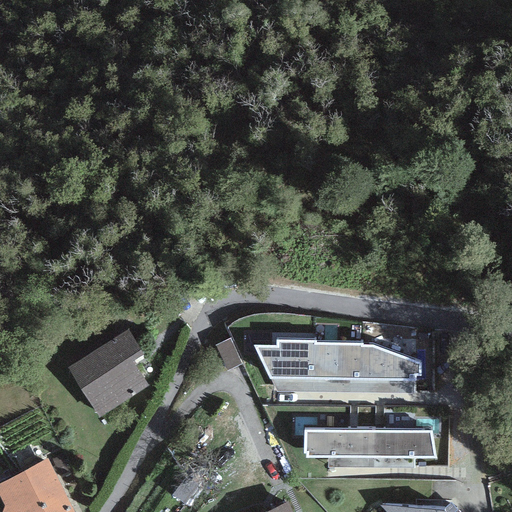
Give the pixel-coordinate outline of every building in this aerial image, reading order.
[(67,364),(97,413),(147,382),(131,357),(143,349),(129,326),(67,364)] [(275,339),(254,339),(278,390),(413,391),(413,370),(423,370),(421,358),(374,338),(314,334),(275,334),(275,339)] [(220,359),(228,379),(242,374),(234,354),(220,359)] [(430,425),(304,423),(303,451),(327,452),(328,464),(414,466),(414,454),(436,454),(430,425)] [(0,477),(0,491),(4,500),(0,511),(72,511),(76,510),(49,454),(0,477)] [(295,511),(288,496),(252,511),(295,511)] [(445,505),(381,503),(390,511),(461,511),(452,501),(445,505)]
